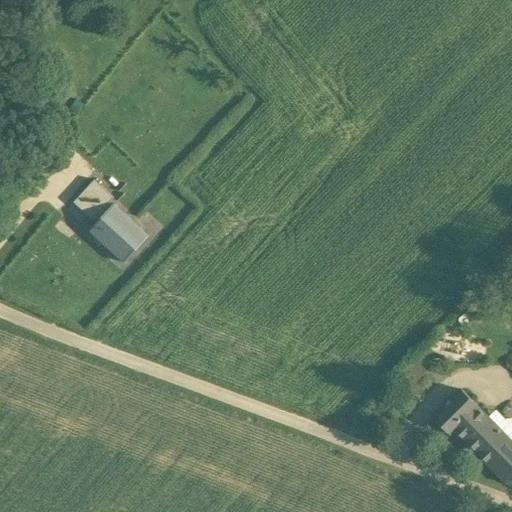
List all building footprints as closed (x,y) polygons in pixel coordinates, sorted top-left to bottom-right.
[(114,196),(95,179),(75,201),(93,218),(114,196)] [(148,236),(114,205),(89,231),(124,263),(148,236)] [(496,277),(487,285),(493,291),(502,283),(496,277)] [(482,291),(467,306),(478,317),(493,302),(482,291)] [(492,421),(462,389),(433,418),(450,435),(454,431),(507,484),(511,477),(511,440),(506,434),(492,421)] [(511,427),(511,421),(502,411),(492,421),(506,434),(511,427)]
